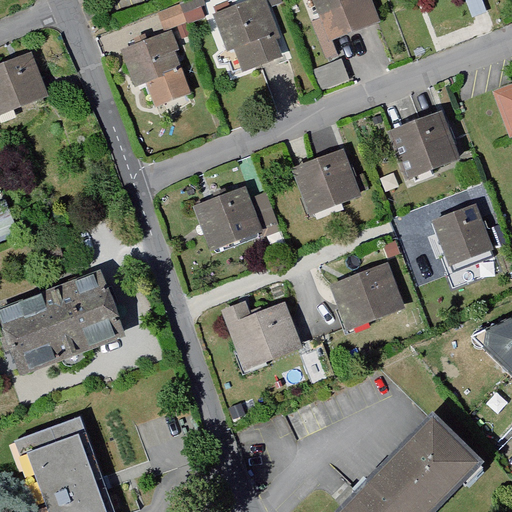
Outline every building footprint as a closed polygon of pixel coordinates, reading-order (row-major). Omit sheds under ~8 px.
[(163,31),(206,15),(200,0),(189,0),(156,13),(163,31)] [(263,0),(258,0),(208,18),(230,78),(285,58),(263,0)] [(369,0),(307,0),(314,19),(328,13),(338,40),(378,25),(369,0)] [(168,37),(120,56),(134,91),(143,88),(154,115),(192,100),(168,37)] [(25,59),(0,68),(0,119),(42,102),(25,59)] [(340,64),(308,75),(317,98),(348,86),(340,64)] [(511,91),(478,103),(495,151),(511,144),(511,91)] [(437,119),(379,140),(396,188),(455,167),(437,119)] [(345,155),(291,174),(307,219),(360,200),(345,155)] [(246,194),(192,211),(207,257),(261,240),(246,194)] [(471,204),(425,222),(444,271),(490,253),(471,204)] [(385,263),(324,286),(343,335),(404,313),(385,263)] [(0,339),(15,378),(120,338),(96,274),(0,309),(0,339)] [(276,289),(215,311),(236,368),(297,345),(276,289)] [(511,318),(470,343),(474,346),(511,383),(511,318)] [(111,511),(79,418),(6,447),(30,511),(111,511)] [(424,423),(340,511),(440,511),(477,472),(424,423)]
